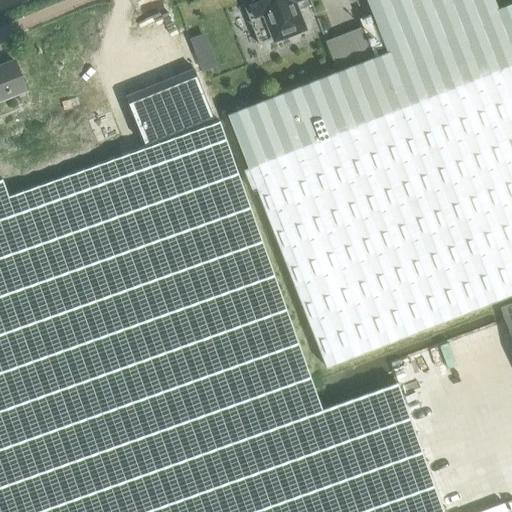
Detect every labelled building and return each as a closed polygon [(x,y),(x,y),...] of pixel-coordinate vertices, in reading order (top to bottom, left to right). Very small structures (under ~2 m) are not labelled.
[(511,3),(497,9),(493,0),(368,0),(388,51),(227,114),(248,168),(244,170),(252,189),(256,188),(326,367),(511,294),(511,3)] [(243,0),(251,22),(259,44),(272,39),(274,45),(302,35),(295,15),(293,12),(292,7),(300,3),(309,0),(308,0),(243,0)] [(337,69),(373,55),(362,27),(326,42),(337,69)] [(15,60),(0,66),(0,100),(25,90),(15,60)] [(195,70),(126,96),(144,144),(214,118),(195,70)] [(0,180),(0,511),(443,511),(398,383),(322,410),(220,122),(9,197),(3,180),(0,180)] [(511,303),(500,307),(509,330),(511,339),(511,303)]
